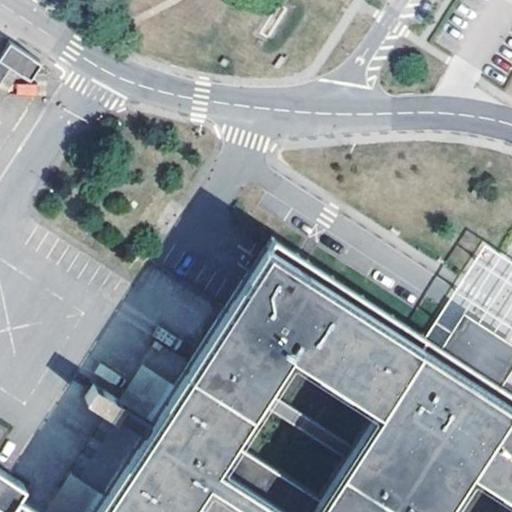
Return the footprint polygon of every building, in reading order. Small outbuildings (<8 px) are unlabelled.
[(40,61),(8,41),(0,52),(0,59),(29,78),(40,61)] [(429,331),(414,349),(433,361),(458,321),(489,341),(510,355),(485,394),(509,410),(511,405),(511,265),(500,258),(483,247),(464,276),(445,306),(435,321),(429,331)] [(485,394),(510,355),(489,341),(458,321),(433,361),(414,349),(261,250),(225,307),(145,431),(139,441),(93,511),(27,511),(14,504),(9,511),(511,511),(511,411),(509,410),(485,394)] [(88,391),(79,405),(116,429),(117,427),(124,417),(125,415),(88,391)] [(124,417),(117,427),(139,441),(145,431),(124,417)] [(0,511),(9,511),(14,504),(21,494),(0,480),(0,442),(3,438),(0,436),(0,511)]
